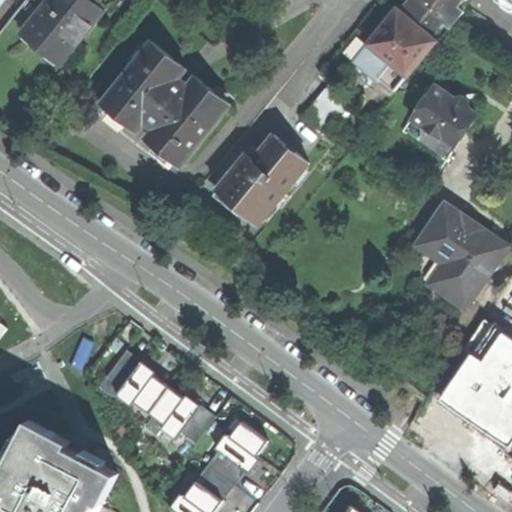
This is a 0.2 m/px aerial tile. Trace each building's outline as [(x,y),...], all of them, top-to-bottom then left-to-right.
[(38,0),(27,0),(22,7),(29,13),(38,0)] [(50,0),(24,33),(44,48),(50,42),(66,55),(101,11),(93,5),(96,1),(97,2),(98,0),(50,0)] [(417,0),(405,15),(431,36),(443,22),(450,28),(464,11),(459,6),(464,0),(417,0)] [(395,64),(383,77),(397,88),(437,40),(431,36),(405,15),(398,9),(386,23),(369,43),(395,64)] [(187,68),(153,41),(103,103),(137,130),(145,121),(155,129),(147,139),(181,165),(231,103),(196,76),(189,86),(183,81),(179,78),(187,68)] [(380,81),(383,77),(395,64),(369,43),(355,62),(380,81)] [(303,117),(324,133),(351,99),(331,83),(303,117)] [(427,140),(432,144),(442,139),(455,147),(478,114),(466,106),(457,100),(435,85),(412,117),(423,125),(423,137),(427,140)] [(462,92),(457,100),(466,106),(471,99),(462,92)] [(218,190),(259,224),(310,162),(291,147),(275,134),(255,159),(248,153),(218,190)] [(447,293),(467,307),(509,246),(476,223),(447,203),(418,244),(460,273),(447,293)] [(128,349),(108,377),(123,388),(118,395),(133,406),(136,402),(151,413),(171,387),(157,376),(149,371),(152,367),(128,349)] [(186,398),(171,387),(151,413),(166,424),(163,428),(177,439),(182,432),(197,443),(217,416),(194,398),(191,402),(186,398)] [(6,453),(11,456),(0,477),(0,511),(92,511),(98,502),(103,504),(119,473),(79,453),(68,447),(71,442),(30,420),(21,437),(16,434),(6,453)] [(269,440),(243,421),(232,436),(227,433),(217,448),(219,450),(208,464),(236,485),(247,470),(251,473),(254,469),(257,464),(254,461),(269,440)] [(215,511),(223,503),(236,485),(208,464),(185,495),(182,493),(172,507),(178,511),(215,511)]
